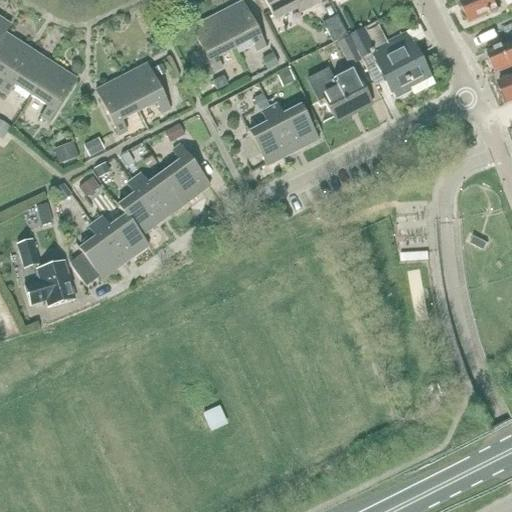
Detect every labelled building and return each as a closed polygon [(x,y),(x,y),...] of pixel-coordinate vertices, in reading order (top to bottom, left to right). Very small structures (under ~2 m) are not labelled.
[(262,0),(273,22),(296,10),(299,15),(317,5),(314,0),(262,0)] [(461,0),(459,1),(468,23),(497,11),(494,4),(502,0),(461,0)] [(216,18),(233,50),(249,42),(255,53),(264,48),(241,5),(216,18)] [(336,42),(347,37),(336,17),(326,22),(336,42)] [(216,59),(233,50),(216,18),(191,31),(213,75),(221,70),(216,59)] [(9,28),(9,27),(0,21),(0,40),(3,36),(4,37),(9,28)] [(377,27),(375,28),(373,25),(363,30),(348,38),(361,61),(374,88),(382,84),(389,98),(392,96),(395,101),(410,93),(412,97),(433,86),(412,45),(408,47),(402,36),(386,44),(377,27)] [(0,93),(27,51),(4,37),(3,36),(0,40),(0,93)] [(349,68),(361,61),(348,38),(337,44),(344,58),(349,68)] [(511,43),(486,54),(494,75),(511,67),(511,43)] [(30,98),(51,67),(27,51),(0,93),(7,98),(14,88),(30,98)] [(262,70),(275,64),(269,54),(257,60),(262,70)] [(170,112),(157,87),(169,80),(160,63),(148,69),(147,67),(121,80),(139,114),(156,105),(161,116),(170,112)] [(51,67),(30,98),(46,109),(40,119),(48,125),(75,82),(51,67)] [(287,69),(276,74),(282,87),(293,82),(287,69)] [(370,107),(356,79),(352,71),(333,80),(328,70),(306,80),(317,104),(323,101),(332,119),(353,109),(356,115),(370,107)] [(215,93),(227,87),(222,78),(211,84),(215,93)] [(511,78),(498,84),(506,105),(511,102),(511,78)] [(122,122),(139,114),(121,80),(96,93),(119,138),(128,133),(122,122)] [(259,115),(260,114),(268,110),(262,98),(253,102),(259,115)] [(317,142),(299,107),(281,117),(276,106),(268,110),(292,155),(317,142)] [(266,168),(292,155),(268,110),(260,114),(265,124),(248,134),(266,168)] [(0,141),(2,142),(9,132),(0,126),(0,141)] [(182,137),(177,126),(168,131),(173,142),(182,137)] [(83,148),(90,160),(104,153),(98,140),(83,148)] [(76,159),(71,146),(54,152),(59,165),(76,159)] [(163,174),(186,205),(209,188),(179,148),(171,153),(179,163),(163,174)] [(128,167),(133,164),(127,155),(120,158),(125,166),(128,167)] [(104,166),(94,171),(98,180),(109,174),(104,166)] [(186,205),(163,174),(147,187),(140,177),(134,182),(164,222),(183,208),(186,205)] [(85,199),(98,189),(91,180),(78,190),(85,199)] [(125,218),(141,239),(164,222),(134,182),(125,188),(132,197),(118,208),(125,218)] [(62,186),(54,192),(62,202),(70,196),(62,186)] [(36,203),(25,206),(30,225),(41,222),(36,203)] [(101,220),(94,226),(125,267),(140,255),(149,249),(141,239),(125,218),(117,225),(109,230),(101,220)] [(82,257),(71,265),(73,273),(77,278),(83,285),(86,289),(98,280),(102,284),(115,274),(118,272),(122,269),(125,267),(94,226),(88,230),(95,241),(92,243),(79,253),(82,257)] [(15,245),(22,271),(39,266),(32,241),(15,245)] [(75,304),(69,280),(65,266),(37,273),(41,285),(24,289),(30,309),(46,304),(48,311),(75,304)] [(190,412),(198,431),(215,424),(208,405),(190,412)]
